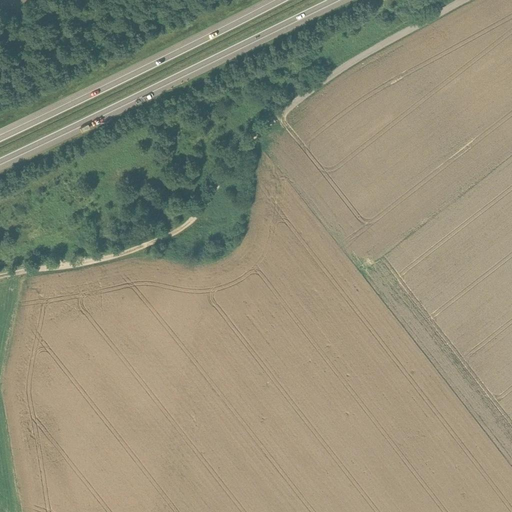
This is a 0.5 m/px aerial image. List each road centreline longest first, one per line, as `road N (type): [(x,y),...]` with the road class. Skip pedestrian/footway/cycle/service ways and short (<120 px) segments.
road 1 (track): [(465,0),(282,112),(172,233),(102,260),(0,278)]
road 2 (primary): [(0,162),(335,0)]
road 3 (primary): [(281,0),(0,138)]
